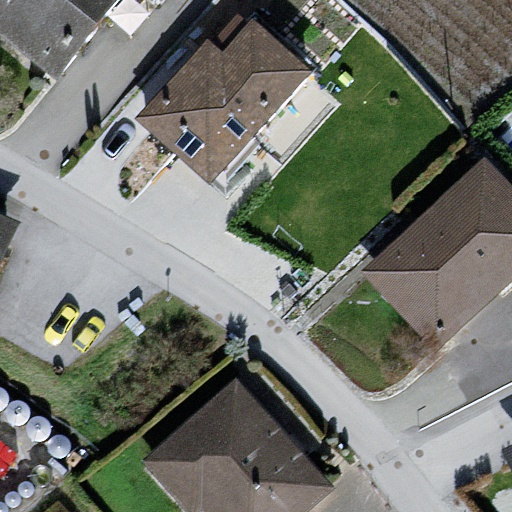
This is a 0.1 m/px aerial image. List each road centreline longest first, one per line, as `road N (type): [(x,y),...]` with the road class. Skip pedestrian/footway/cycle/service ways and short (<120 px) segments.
road 1 (residential): [(394,468),(298,359),(243,315),(0,170)]
road 2 (residential): [(511,405),(394,468)]
